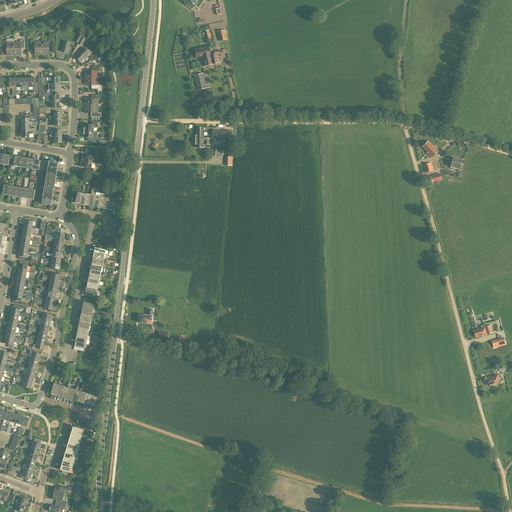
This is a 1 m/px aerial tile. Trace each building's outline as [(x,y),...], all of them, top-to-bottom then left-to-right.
[(183,0),(185,4),(184,5),(184,6),(191,10),(194,10),(193,5),(193,4),(196,4),(197,9),(200,9),(204,2),(204,1),(203,1),(203,0),(183,0)] [(225,30),(216,32),(219,41),(228,39),(225,30)] [(78,43),(82,46),(86,38),(82,36),(78,43)] [(14,55),(13,42),(7,42),(7,40),(2,41),(3,49),(7,49),(7,55),(14,55)] [(20,42),(13,42),(14,55),(21,55),(20,49),(25,49),(24,40),(20,40),(20,42)] [(42,55),(42,42),(35,42),(35,40),(30,40),(31,48),(35,48),(35,55),(42,55)] [(48,42),(42,42),(42,55),(49,55),(49,48),(53,48),(52,40),(48,40),(48,42)] [(61,52),(68,54),(71,43),(64,41),(61,52)] [(197,58),(200,57),(211,54),(209,47),(195,50),(197,58)] [(75,57),(81,63),(90,53),(84,48),(75,57)] [(200,57),(203,66),(220,62),(218,52),(211,54),(200,57)] [(85,71),(85,78),(98,78),(102,78),(102,71),(100,71),(100,67),(94,67),(94,71),(92,71),(85,71)] [(194,76),(198,90),(206,88),(203,74),(194,76)] [(30,78),(28,78),(28,88),(29,88),(32,88),(32,90),(34,90),(34,93),(37,93),(37,83),(35,83),(35,78),(34,78),(34,77),(33,77),(31,77),(30,77),(30,78)] [(98,85),(98,78),(85,78),(85,85),(92,85),(93,85),(93,89),(98,89),(98,92),(102,92),(102,85),(98,85)] [(85,99),(85,106),(98,106),(98,104),(98,99),(101,100),(101,99),(101,96),(101,95),(92,95),(92,99),(91,99),(85,99)] [(98,106),(85,106),(85,113),(91,113),(91,117),(101,117),(101,113),(98,113),(98,106)] [(84,125),(84,131),(94,132),(94,128),(96,128),(98,127),(98,123),(98,122),(98,121),(91,121),(91,125),(84,125)] [(207,136),(218,137),(218,141),(226,142),(227,138),(230,138),(230,132),(225,131),(207,131),(207,128),(196,128),(195,148),(204,148),(204,145),(212,145),(212,139),(204,138),(204,133),(207,133),(207,136)] [(84,131),(84,138),(87,138),(90,138),(90,141),(97,142),(97,136),(97,132),(94,132),(84,131)] [(433,147),(428,141),(422,147),(427,152),(426,153),(432,158),(441,149),(437,146),(436,148),(434,146),(433,147)] [(215,156),(223,157),(224,146),(216,145),(215,156)] [(83,155),(82,161),(93,163),(93,159),(93,158),(96,158),(97,157),(98,154),(91,153),(91,156),(87,156),(83,155)] [(4,154),(2,164),(8,165),(10,155),(4,154)] [(453,158),(450,167),(459,169),(461,161),(453,158)] [(34,159),(32,169),(39,170),(40,161),(34,159)] [(82,161),(81,167),(85,168),(89,168),(89,171),(93,172),(93,168),(92,168),(93,163),(82,161)] [(422,165),(425,173),(434,171),(433,169),(432,165),(431,163),(422,165)] [(442,180),(440,173),(430,176),(432,183),(442,180)] [(52,199),(43,197),(42,204),(51,206),(52,199)] [(118,200),(116,211),(123,213),(124,207),(121,206),(122,201),(118,200)] [(23,232),(22,238),(30,239),(30,240),(33,240),(38,241),(38,239),(39,238),(34,237),(34,238),(31,237),(31,234),(23,232)] [(55,241),(55,245),(63,246),(64,240),(56,239),(52,238),(47,237),(45,237),(45,240),(52,241),(55,241)] [(95,248),(94,253),(105,255),(106,250),(110,251),(111,249),(106,248),(107,247),(98,245),(98,248),(95,248)] [(20,250),(19,256),(21,256),(21,259),(24,260),(25,257),(27,257),(28,255),(35,257),(36,256),(37,256),(40,256),(41,254),(36,253),(31,252),(28,252),(28,251),(20,250)] [(60,264),(41,261),(41,263),(43,264),(48,265),(48,264),(51,265),(51,269),(59,270),(60,264)] [(15,288),(14,294),(23,295),(26,296),(26,293),(23,293),(24,289),(15,288)] [(48,293),(47,297),(56,298),(57,292),(48,291),(45,290),(40,289),(36,288),(35,294),(37,294),(38,291),(39,292),(44,293),(48,293)] [(34,300),(33,303),(34,303),(45,305),(44,309),(53,311),(54,304),(46,303),(46,302),(43,302),(34,300)] [(11,314),(19,316),(27,317),(28,314),(22,313),(22,314),(20,313),(21,310),(12,308),(11,314)] [(144,316),(139,315),(138,322),(146,323),(147,320),(152,321),(152,316),(153,309),(148,309),(147,315),(144,315),(144,316)] [(39,331),(48,333),(49,327),(41,325),(40,328),(37,328),(37,327),(29,325),(28,328),(36,330),(39,331)] [(473,331),(475,338),(493,333),(491,326),(473,331)] [(7,331),(6,337),(24,341),(24,337),(23,338),(17,337),(15,337),(16,333),(7,331)] [(157,339),(168,340),(169,333),(158,331),(157,339)] [(492,341),(494,348),(506,344),(504,338),(492,341)] [(34,342),(33,345),(36,345),(35,348),(44,350),(45,344),(34,342)] [(0,353),(0,356),(8,359),(9,353),(1,351),(0,353)] [(33,352),(31,357),(40,360),(41,354),(33,352)] [(31,358),(29,363),(38,366),(40,360),(31,357),(31,358)] [(18,363),(18,366),(36,371),(38,366),(29,363),(28,367),(25,366),(25,365),(18,363)] [(497,367),(497,366),(492,370),(494,373),(498,369),(501,371),(505,368),(502,363),(497,367)] [(27,371),(26,375),(34,377),(36,371),(18,366),(17,369),(19,369),(24,371),(24,370),(27,371)] [(25,378),(24,380),(33,383),(34,377),(26,375),(25,378)] [(500,381),(498,375),(487,378),(489,386),(499,383),(498,381),(500,381)] [(16,378),(15,381),(20,383),(20,382),(24,383),(22,386),(31,389),(33,383),(24,380),(21,379),(16,378)] [(4,431),(6,432),(9,424),(10,421),(12,413),(7,411),(4,420),(7,421),(6,423),(4,428),(5,428),(4,431)] [(12,413),(10,421),(16,423),(18,415),(12,413)] [(18,415),(16,423),(21,425),(24,417),(18,415)] [(24,417),(21,425),(27,427),(30,419),(24,417)] [(31,447),(40,450),(42,444),(33,441),(31,447)] [(29,453),(38,455),(40,450),(31,447),(29,453)] [(3,459),(0,465),(0,467),(5,469),(8,461),(4,459),(5,456),(6,457),(8,452),(7,452),(8,450),(6,450),(5,449),(3,456),(2,458),(3,459)] [(28,458),(28,459),(36,461),(38,455),(29,453),(28,456),(28,458)] [(28,459),(26,464),(35,467),(36,461),(28,459)] [(26,464),(24,470),(33,472),(35,467),(26,464)] [(33,472),(24,470),(23,476),(31,478),(33,472)] [(75,494),(83,495),(84,488),(83,488),(84,483),(76,482),(76,485),(75,485),(75,487),(76,487),(75,494)] [(55,487),(54,493),(63,495),(64,493),(69,494),(71,488),(60,485),(59,488),(55,487)] [(3,490),(0,497),(0,504),(1,501),(5,502),(9,493),(3,490)] [(56,500),(56,502),(66,505),(67,501),(62,500),(63,495),(54,493),(52,499),(56,500)] [(20,497),(18,504),(25,506),(27,499),(20,497)] [(66,505),(56,502),(55,505),(51,504),(51,505),(49,505),(49,508),(50,509),(49,511),(53,511),(62,511),(63,509),(65,510),(66,505)]
